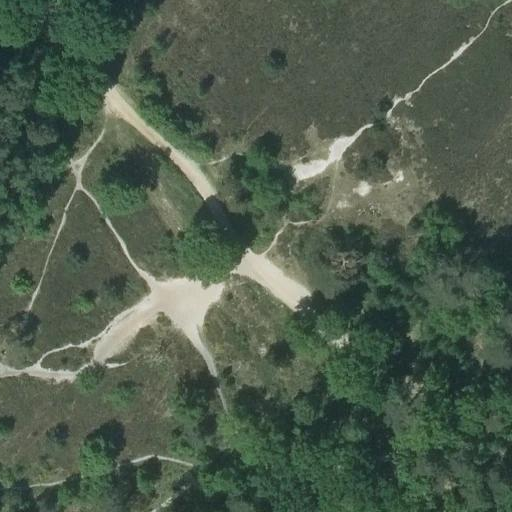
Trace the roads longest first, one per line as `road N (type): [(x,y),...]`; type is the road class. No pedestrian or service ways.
road 1 (track): [(511,438),(358,355),(254,259)]
road 2 (track): [(254,259),(191,173),(112,97)]
road 3 (track): [(112,97),(24,0)]
